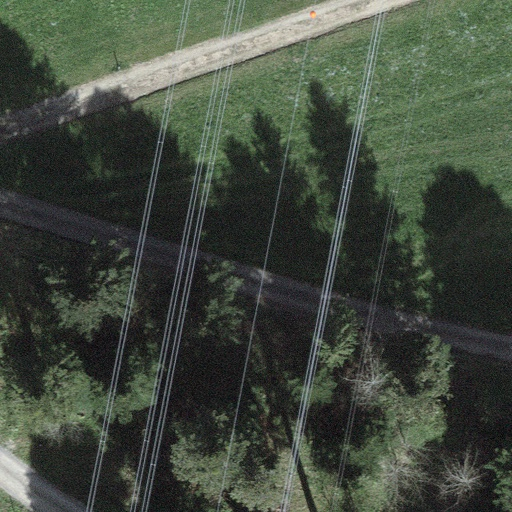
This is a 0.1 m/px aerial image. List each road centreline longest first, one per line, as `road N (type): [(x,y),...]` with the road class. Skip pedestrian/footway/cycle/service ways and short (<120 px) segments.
road 1 (track): [(0,196),(332,301),(511,343)]
road 2 (track): [(383,0),(0,128)]
